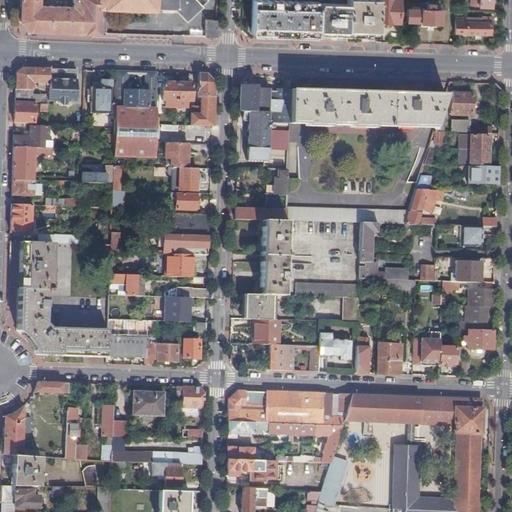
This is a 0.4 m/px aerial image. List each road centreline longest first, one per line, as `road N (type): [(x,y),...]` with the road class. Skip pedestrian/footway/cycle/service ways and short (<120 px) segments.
road 1 (residential): [(217,379),(227,56)]
road 2 (residential): [(503,389),(511,97)]
road 3 (residential): [(217,379),(503,389)]
road 4 (secondary): [(511,65),(227,56)]
road 5 (secondary): [(227,56),(2,48)]
road 6 (residential): [(34,371),(217,379)]
road 7 (residential): [(214,511),(217,379)]
road 8 (residential): [(498,511),(503,389)]
